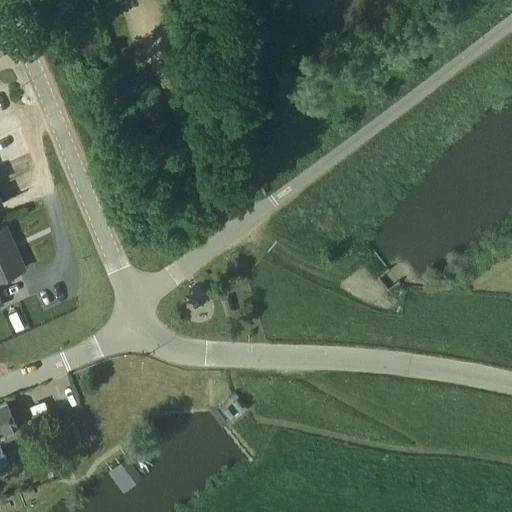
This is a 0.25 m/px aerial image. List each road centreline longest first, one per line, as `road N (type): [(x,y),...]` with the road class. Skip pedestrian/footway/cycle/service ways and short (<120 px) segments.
road 1 (tertiary): [(511,384),(361,361),(198,355),(170,348),(137,314)]
road 2 (tertiary): [(511,23),(248,221)]
road 3 (tertiary): [(137,314),(46,95)]
road 4 (residential): [(46,95),(27,115),(66,267)]
road 5 (tertiary): [(0,388),(115,336),(137,314)]
road 6 (tertiary): [(137,314),(248,221)]
